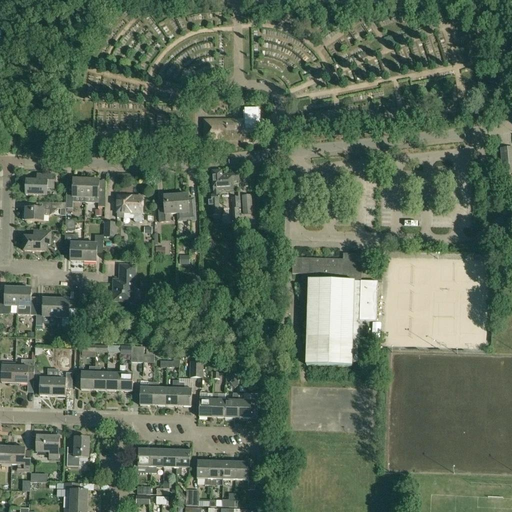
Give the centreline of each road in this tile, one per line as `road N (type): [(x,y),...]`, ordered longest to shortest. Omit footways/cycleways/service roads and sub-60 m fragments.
road 1 (unclassified): [(298,150),(505,126),(502,0)]
road 2 (residential): [(3,161),(163,166),(298,150)]
road 3 (residential): [(433,0),(277,0)]
road 4 (residential): [(237,432),(114,421)]
